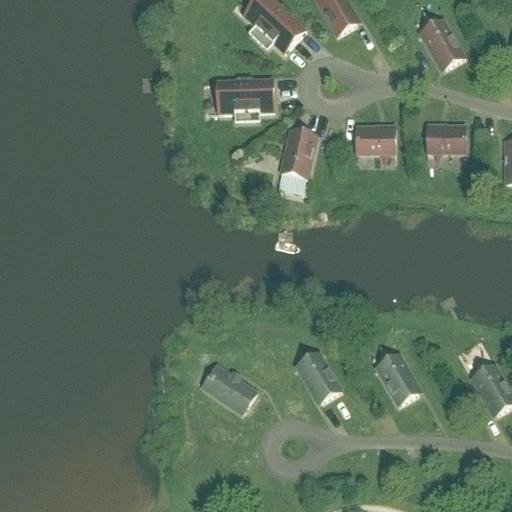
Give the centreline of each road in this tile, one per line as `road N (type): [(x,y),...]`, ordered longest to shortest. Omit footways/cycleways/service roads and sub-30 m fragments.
road 1 (residential): [(511,454),(436,445),(334,447)]
road 2 (residential): [(334,447),(295,430),(271,440),(273,468),(283,475),(312,469)]
road 3 (residential): [(381,89),(330,69),(313,75),(308,101),(317,112),(340,113)]
road 4 (residential): [(511,115),(381,89)]
